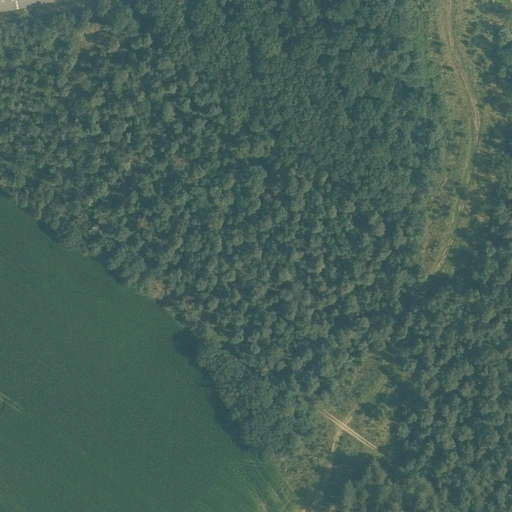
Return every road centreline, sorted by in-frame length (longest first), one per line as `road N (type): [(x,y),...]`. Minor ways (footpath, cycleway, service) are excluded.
road 1 (track): [(448,0),(445,31),(477,118),(462,208),(433,268),(392,324),(390,355),(374,388),(344,427)]
road 2 (track): [(0,180),(344,427)]
road 3 (track): [(344,427),(459,511)]
